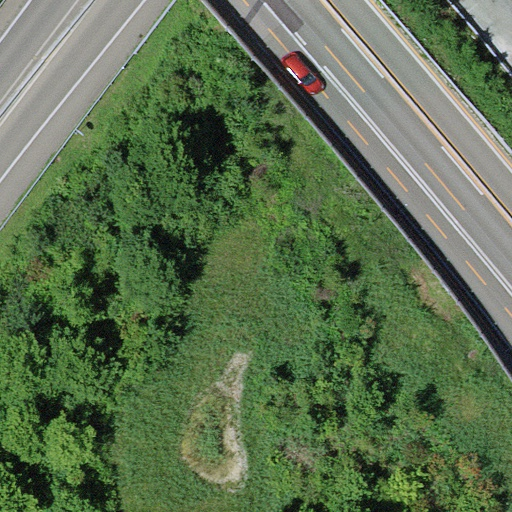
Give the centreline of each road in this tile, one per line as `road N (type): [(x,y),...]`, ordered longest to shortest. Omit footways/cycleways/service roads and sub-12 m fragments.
road 1 (motorway): [(389,89),(511,292)]
road 2 (trunk): [(0,161),(125,0)]
road 3 (motorway): [(389,89),(511,235)]
